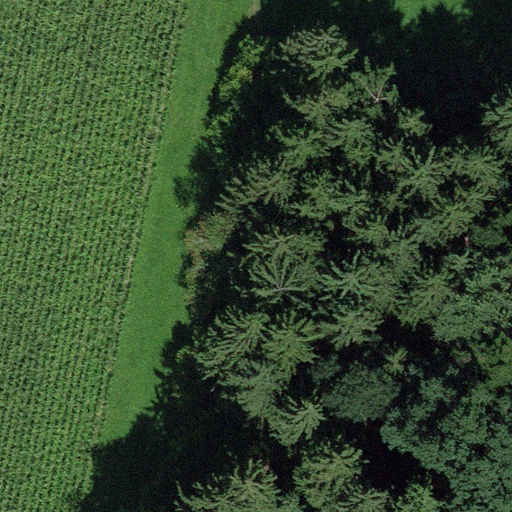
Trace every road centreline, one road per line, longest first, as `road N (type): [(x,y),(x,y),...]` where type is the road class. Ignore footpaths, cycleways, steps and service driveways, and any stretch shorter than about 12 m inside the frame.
road 1 (track): [(114,511),(236,0)]
road 2 (track): [(182,229),(482,268)]
